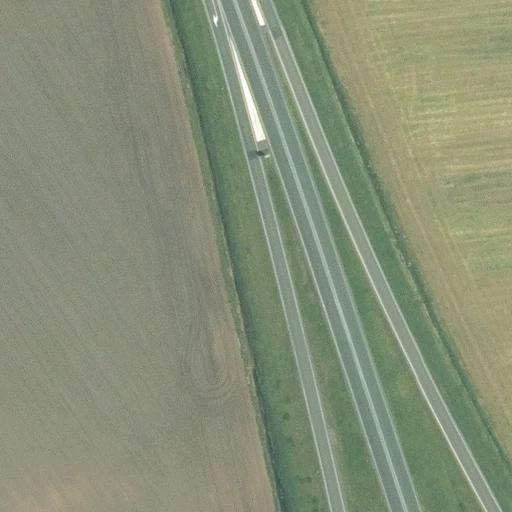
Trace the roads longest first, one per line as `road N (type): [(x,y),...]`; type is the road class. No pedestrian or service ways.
road 1 (trunk): [(492,511),(392,317),(262,0)]
road 2 (trunk): [(408,511),(231,0)]
road 3 (trunk): [(207,0),(337,511)]
